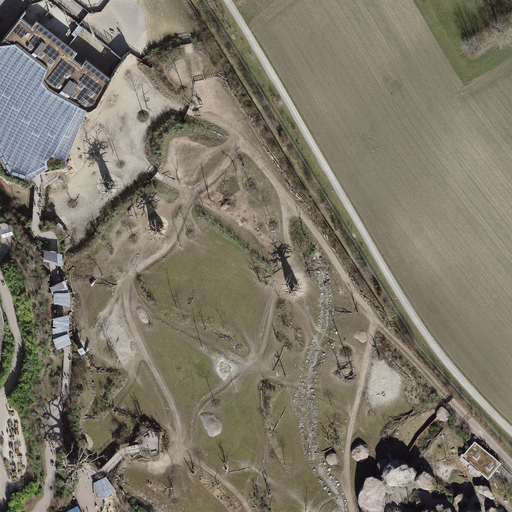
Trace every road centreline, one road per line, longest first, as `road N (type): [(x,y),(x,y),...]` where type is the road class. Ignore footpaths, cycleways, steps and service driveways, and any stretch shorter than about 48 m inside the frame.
road 1 (track): [(511,431),(420,329),(228,0)]
road 2 (track): [(248,511),(175,450),(177,428),(133,329),(126,285),(167,247),(189,195),(241,142)]
road 3 (track): [(449,399),(373,319),(318,234),(241,142),(172,106)]
road 4 (track): [(373,319),(346,452),(351,511)]
road 5 (track): [(291,200),(288,254),(263,345),(255,361),(244,363)]
